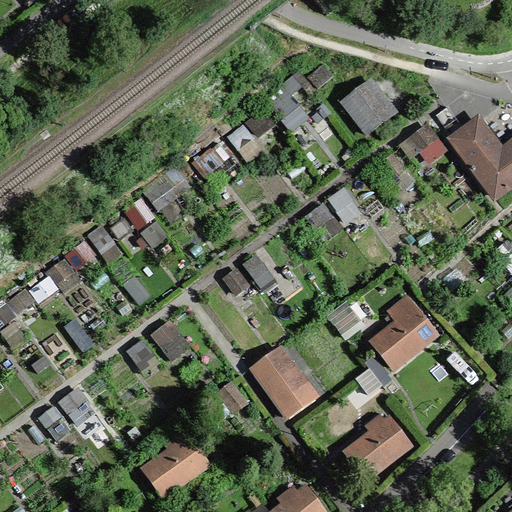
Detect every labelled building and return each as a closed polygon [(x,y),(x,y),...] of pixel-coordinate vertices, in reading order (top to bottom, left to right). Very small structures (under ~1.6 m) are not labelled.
[(395,114),(371,82),(343,104),(367,135),(373,130),(395,114)] [(511,146),(501,154),(495,146),(478,123),(464,133),(454,141),(475,170),(495,196),(511,183),(511,146)] [(373,344),(393,369),(405,360),(435,336),(415,310),(373,344)] [(253,369),(289,419),(296,414),(315,400),(279,350),(253,369)] [(357,379),(375,404),(388,394),(369,370),(357,379)] [(233,413),(246,404),(231,383),(217,393),(233,413)] [(389,421),(347,454),(366,479),(379,470),(409,447),(389,421)] [(188,439),(144,471),(163,497),(176,488),(207,466),(188,439)] [(276,511),(322,511),(305,490),(276,511)]
